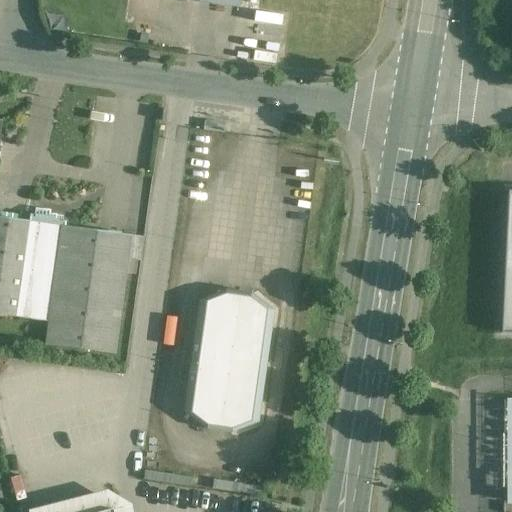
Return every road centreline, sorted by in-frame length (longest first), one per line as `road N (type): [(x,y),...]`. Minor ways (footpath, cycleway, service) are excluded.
road 1 (secondary): [(342,511),(407,106)]
road 2 (unclassified): [(8,51),(407,106)]
